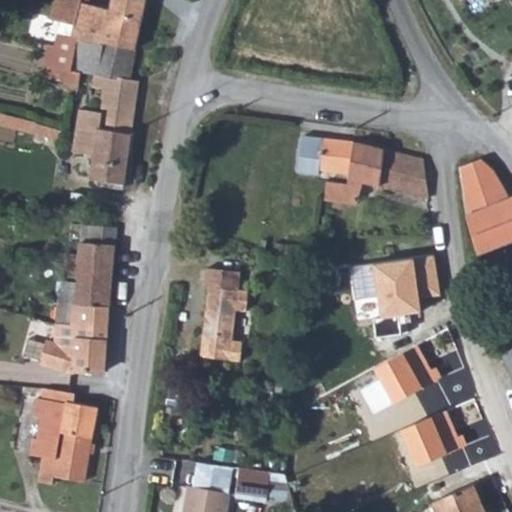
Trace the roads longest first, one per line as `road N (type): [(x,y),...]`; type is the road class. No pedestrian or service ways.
road 1 (unclassified): [(188,87),(130,332),(118,511)]
road 2 (residential): [(455,116),(443,175),(473,334),(511,463)]
road 3 (residential): [(188,87),(455,116)]
road 4 (unclassified): [(455,116),(398,0)]
